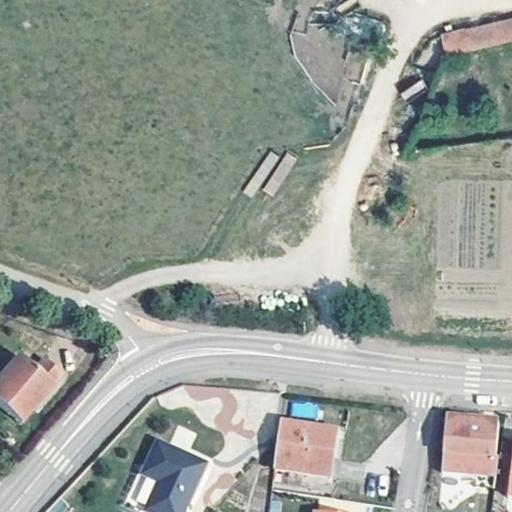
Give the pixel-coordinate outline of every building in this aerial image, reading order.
[(511,16),(444,32),(446,49),(511,34),(511,16)] [(22,350),(0,374),(0,397),(25,417),(64,368),(50,356),(40,365),(22,350)] [(500,459),(497,459),(499,421),(450,419),(447,472),(498,475),(500,459)] [(281,424),(275,469),(329,476),(335,433),(281,424)] [(158,443),(143,476),(148,479),(138,503),(149,508),(148,511),(184,511),(206,465),(158,443)] [(59,498),(45,511),(68,511),(71,510),(59,498)]
